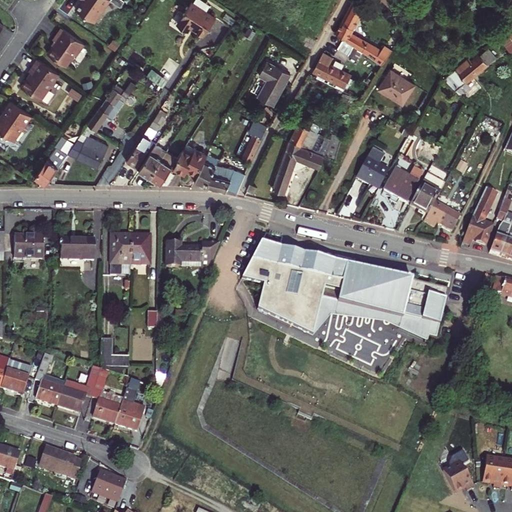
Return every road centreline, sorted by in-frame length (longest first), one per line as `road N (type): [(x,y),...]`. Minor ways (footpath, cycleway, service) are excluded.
road 1 (tertiary): [(0,197),(225,201),(511,269)]
road 2 (unknown): [(102,197),(205,49)]
road 3 (residential): [(0,418),(138,468)]
